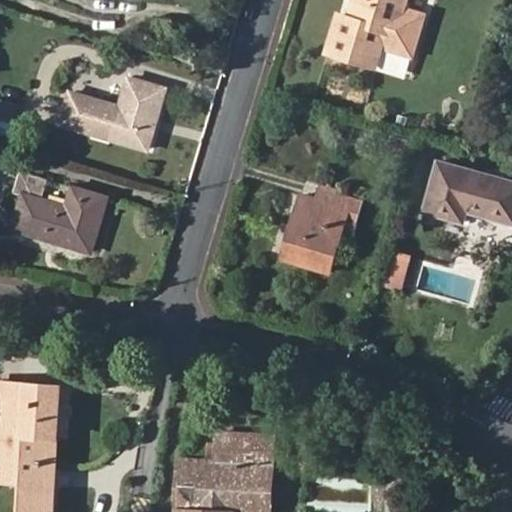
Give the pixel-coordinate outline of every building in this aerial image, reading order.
[(355,0),(351,16),(340,13),(330,50),(381,63),(386,43),(415,51),(426,10),(407,5),(407,0),(355,0)] [(407,0),(407,5),(426,10),(428,0),(407,0)] [(93,110),(68,102),(62,122),(148,149),(165,89),(130,79),(122,108),(95,100),(93,110)] [(71,93),(68,102),(93,110),(95,100),(71,93)] [(432,186),(426,210),(445,216),(463,221),(467,208),(511,220),(511,180),(439,160),(432,186)] [(91,251),(107,198),(72,187),(66,205),(42,198),(48,179),(19,171),(13,191),(22,194),(13,228),(91,251)] [(320,184),(316,197),(337,203),(339,195),(341,190),(320,184)] [(337,203),(316,197),(303,193),(284,258),(331,271),(346,217),(355,219),(360,201),(339,195),(337,203)] [(402,290),(414,254),(393,246),(380,283),(402,290)] [(25,509),(54,510),(60,385),(0,381),(0,473),(27,474),(25,509)] [(269,511),(274,432),(217,429),(217,442),(208,441),(207,458),(177,457),(173,511),(269,511)]
